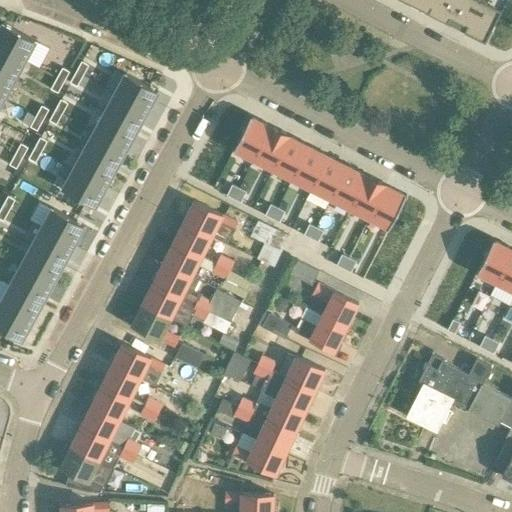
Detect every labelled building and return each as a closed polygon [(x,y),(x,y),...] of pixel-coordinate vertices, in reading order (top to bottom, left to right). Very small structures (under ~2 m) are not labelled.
[(410,0),(408,4),(428,15),(431,9),(448,18),(446,23),(442,21),(441,21),(446,24),(458,0),(410,0)] [(477,0),(458,0),(446,24),(451,26),(447,24),(450,19),(467,27),(464,33),(485,44),(501,12),(477,0)] [(1,23),(0,25),(0,47),(26,61),(36,43),(1,23)] [(0,71),(16,80),(26,61),(0,47),(0,71)] [(82,62),(76,72),(83,76),(89,65),(82,62)] [(62,68),(56,78),(64,82),(69,71),(62,68)] [(0,96),(5,99),(16,80),(0,71),(0,96)] [(77,86),(83,76),(76,72),(70,83),(77,86)] [(113,93),(148,112),(159,93),(124,74),(113,93)] [(58,93),(64,82),(56,78),(51,89),(58,93)] [(148,112),(113,93),(103,111),(138,131),(148,112)] [(55,110),(62,114),(68,103),(61,99),(55,110)] [(36,116),(43,120),(49,109),(42,106),(36,116)] [(56,124),(62,114),(55,110),(49,120),(56,124)] [(138,131),(103,111),(93,130),(128,150),(138,131)] [(37,130),(43,120),(36,116),(30,127),(37,130)] [(252,117),(250,116),(233,150),(234,151),(234,150),(253,160),(270,127),(251,117),(252,117)] [(270,127),(253,160),(272,170),(290,136),(270,127)] [(128,150),(93,130),(82,149),(117,169),(128,150)] [(309,147),(290,136),(272,170),(292,180),(309,147)] [(34,148),(41,152),(47,141),(40,137),(34,148)] [(15,154),(22,158),(28,147),(21,143),(15,154)] [(328,156),(309,147),(292,180),(311,190),(328,156)] [(36,162),(41,152),(34,148),(29,158),(36,162)] [(72,168),(107,188),(117,169),(82,149),(72,168)] [(16,168),(22,158),(15,154),(9,164),(16,168)] [(347,166),(328,156),(311,190),(330,199),(347,166)] [(347,166),(330,199),(349,209),(367,176),(347,166)] [(97,206),(107,188),(72,168),(62,187),(97,206)] [(386,186),(367,176),(349,209),(369,219),(386,186)] [(227,195),(234,199),(239,188),(232,185),(227,195)] [(386,186),(369,219),(387,229),(389,230),(406,196),(405,195),(404,195),(386,186)] [(239,188),(234,199),(235,199),(241,203),(247,192),(240,189),(239,188)] [(8,196),(2,206),(9,210),(15,200),(8,196)] [(232,231),(237,222),(194,201),(184,222),(212,236),(225,243),(231,231),(232,231)] [(272,219),(278,208),(271,204),(265,215),(272,219)] [(0,218),(4,221),(9,210),(2,206),(0,210),(0,218)] [(40,227),(75,246),(85,227),(50,208),(40,227)] [(278,208),(272,219),(273,219),(280,222),(285,212),(279,208),(278,208)] [(173,242),(202,256),(207,247),(212,236),(184,222),(173,242)] [(311,238),(316,228),(309,224),(304,235),(311,238)] [(40,227),(30,246),(65,265),(75,246),(40,227)] [(311,238),(311,239),(318,242),(324,231),(317,228),(316,228),(311,238)] [(476,273),(478,274),(478,273),(497,283),(511,252),(511,249),(495,240),(493,239),(476,273)] [(163,262),(192,276),(202,256),(173,242),(163,262)] [(30,246),(19,265),(54,284),(65,265),(30,246)] [(511,252),(497,283),(511,290),(511,252)] [(234,260),(221,254),(216,263),(229,270),(234,260)] [(337,265),(344,269),(349,258),(342,254),(337,265)] [(344,269),(351,273),(356,262),(349,258),(344,269)] [(297,260),(290,274),(311,285),(318,271),(297,260)] [(187,286),(192,276),(163,262),(152,284),(181,298),(194,304),(208,311),(229,322),(238,305),(215,292),(210,300),(200,295),(201,293),(187,286)] [(229,270),(216,263),(212,272),(211,272),(225,279),(229,270)] [(19,265),(9,284),(44,303),(54,284),(19,265)] [(250,281),(229,270),(225,279),(221,286),(244,298),(252,282),(250,281)] [(329,302),(322,315),(346,328),(358,303),(319,283),(313,294),(329,302)] [(9,284),(0,299),(0,303),(34,322),(44,303),(9,284)] [(181,298),(152,284),(142,304),(171,319),(181,298)] [(0,328),(23,341),(34,322),(0,303),(0,328)] [(164,331),(171,319),(142,304),(131,325),(174,347),(178,338),(164,331)] [(346,328),(322,315),(306,307),(299,321),(294,332),(334,352),(346,328)] [(291,324),(269,313),(267,314),(264,312),(257,325),(278,335),(284,338),(291,324)] [(448,329),(447,330),(455,334),(460,323),(453,319),(448,329)] [(239,341),(223,333),(218,342),(234,351),(239,341)] [(479,347),(487,350),(492,339),(485,336),(479,347)] [(492,339),(487,350),(494,354),(499,343),(492,339)] [(160,374),(165,365),(122,343),(112,364),(141,378),(147,367),(160,374)] [(174,357),(198,369),(204,355),(181,343),(174,357)] [(233,351),(226,372),(243,377),(250,356),(233,351)] [(296,356),(296,357),(287,353),(277,373),(315,390),(325,369),(296,356)] [(257,364),(271,370),(275,361),(261,355),(257,364)] [(469,410),(482,384),(491,366),(477,359),(469,374),(432,355),(419,381),(423,383),(406,416),(436,432),(442,421),(445,422),(451,411),(448,409),(452,401),(469,410)] [(102,385),(130,399),(141,378),(112,364),(102,385)] [(253,373),(267,379),(261,391),(277,398),(305,412),(315,390),(277,373),(271,370),(257,364),(253,373)] [(500,422),(511,428),(511,394),(510,398),(482,384),(469,410),(498,425),(500,422)] [(120,420),(130,399),(102,385),(91,405),(120,420)] [(161,404),(148,397),(144,406),(157,412),(161,404)] [(277,398),(272,408),(256,400),(255,402),(242,397),(238,406),(251,412),(267,419),(295,433),(305,412),(277,398)] [(233,415),(238,406),(223,398),(217,410),(232,418),(233,415)] [(81,426),(136,454),(140,445),(127,438),(133,426),(120,420),(91,405),(81,426)] [(153,421),(157,412),(144,406),(144,405),(139,414),(153,421)] [(247,422),(251,412),(238,406),(233,415),(247,422)] [(267,419),(257,440),(285,454),(295,433),(267,419)] [(219,437),(224,426),(217,423),(212,434),(219,437)] [(70,447),(99,461),(113,468),(114,468),(112,467),(118,456),(132,463),(136,454),(81,426),(70,447)] [(511,480),(511,428),(507,439),(494,464),(505,469),(502,475),(511,480)] [(285,454),(257,440),(251,452),(237,446),(233,455),(275,475),(285,454)] [(101,492),(113,468),(99,461),(70,447),(60,467),(69,472),(65,485),(87,491),(101,492)] [(149,449),(145,457),(152,461),(156,452),(149,449)] [(215,473),(189,467),(184,479),(211,486),(215,473)] [(241,502),(240,511),(272,511),(273,494),(226,492),(226,502),(241,502)] [(61,511),(109,511),(109,503),(61,505),(61,511)]
